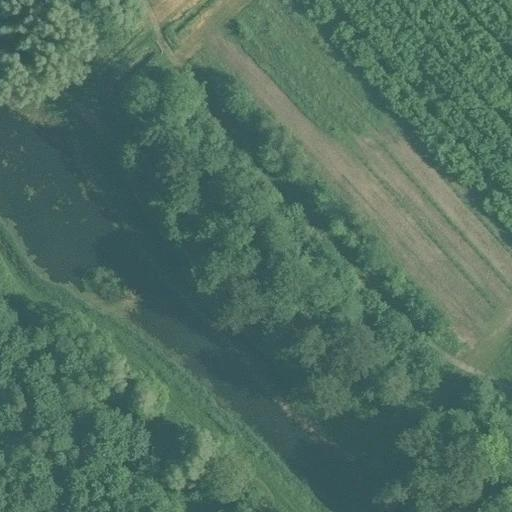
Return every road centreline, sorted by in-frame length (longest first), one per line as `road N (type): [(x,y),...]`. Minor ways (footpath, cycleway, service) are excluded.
road 1 (track): [(0,65),(85,115),(177,258),(299,389),(366,436),(414,511)]
road 2 (track): [(214,437),(119,353),(45,306),(0,254)]
